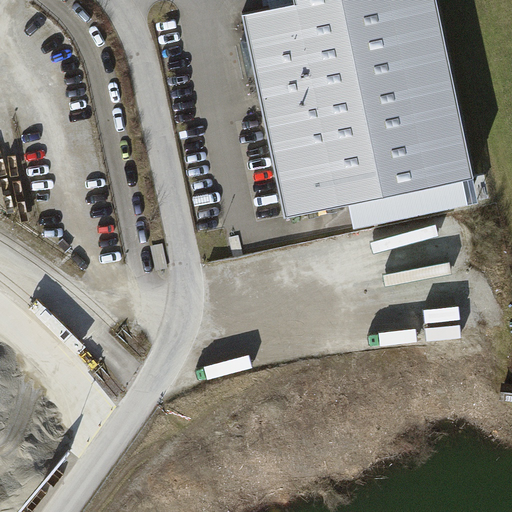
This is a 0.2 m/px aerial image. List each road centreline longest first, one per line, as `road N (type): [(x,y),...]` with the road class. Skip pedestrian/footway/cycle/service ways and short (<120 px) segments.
road 1 (track): [(98,511),(197,412),(432,267),(467,273),(493,303),(502,344),(495,388)]
road 2 (residential): [(61,511),(161,369),(185,298),(185,256),(143,58),(116,0)]
